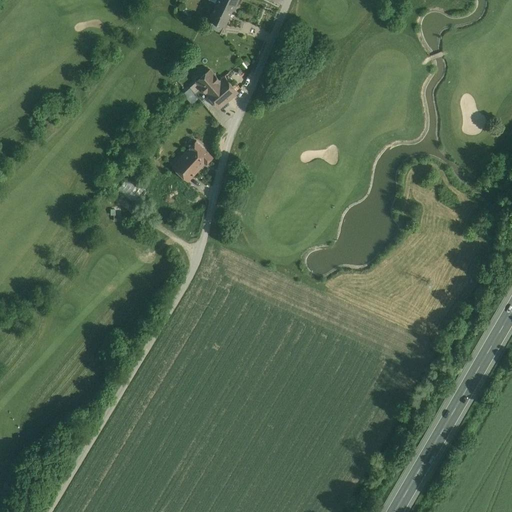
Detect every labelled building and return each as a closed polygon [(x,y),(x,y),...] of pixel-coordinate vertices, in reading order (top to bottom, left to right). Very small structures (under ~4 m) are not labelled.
[(216,0),(216,3),(217,3),(210,19),(215,21),(224,26),(232,9),(232,10),(234,5),(236,6),(238,0),(216,0)] [(224,26),(215,21),(212,28),(221,32),(224,26)] [(220,80),(210,69),(197,81),(201,85),(209,94),(220,107),(237,92),(224,77),(220,80)] [(197,81),(190,87),(194,91),(201,85),(197,81)] [(201,85),(194,91),(202,100),(209,94),(201,85)] [(212,157),(196,141),(190,148),(205,162),(206,163),(212,157)] [(190,148),(173,166),(188,180),(205,162),(190,148)] [(136,198),(140,187),(123,181),(119,191),(136,198)]
